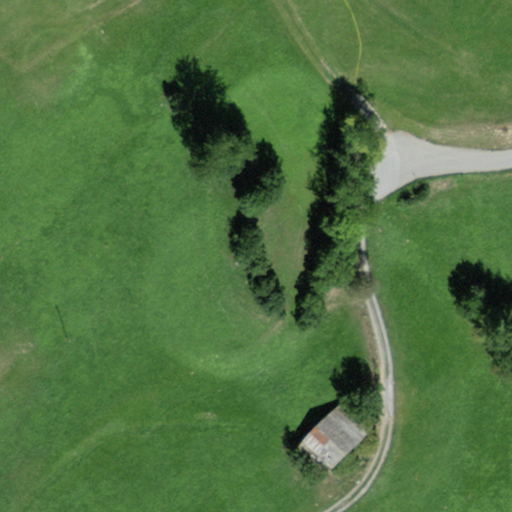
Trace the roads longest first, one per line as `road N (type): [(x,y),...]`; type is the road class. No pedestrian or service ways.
road 1 (track): [(334,511),(371,475),(384,436),(386,357),(360,238),(361,215),(388,160)]
road 2 (residential): [(388,160),(511,161)]
